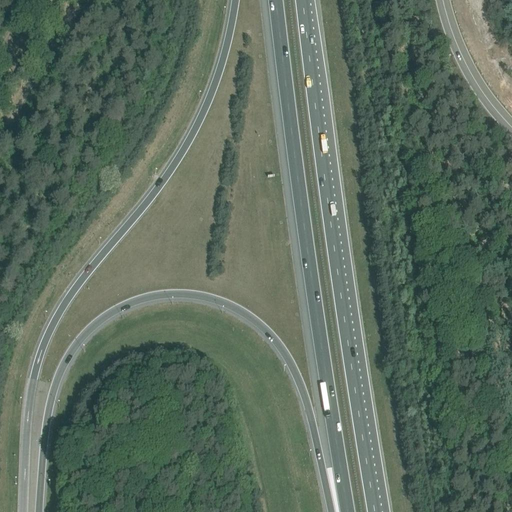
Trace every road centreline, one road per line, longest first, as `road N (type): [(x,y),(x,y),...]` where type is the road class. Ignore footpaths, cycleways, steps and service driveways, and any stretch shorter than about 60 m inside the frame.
road 1 (motorway): [(38,511),(47,413),(63,364),(106,316),(158,296),(229,306),(274,341),(303,393),(334,511)]
road 2 (motorway): [(235,0),(214,85),(180,156),(71,293),(43,344),(25,425),(22,511)]
road 3 (motorway): [(375,511),(302,0)]
road 4 (motorway): [(276,0),(347,511)]
road 5 (tertiary): [(511,130),(466,71),(441,0)]
